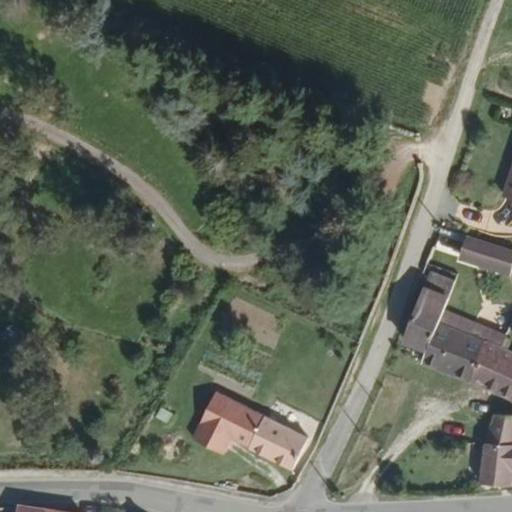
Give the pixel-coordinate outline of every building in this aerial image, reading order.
[(511,162),(499,207),(511,210),(511,162)] [(511,261),(511,257),(465,243),(460,266),(508,279),(511,261)] [(435,370),(456,324),(442,319),(454,288),(431,278),(402,349),(425,358),(423,365),(435,370)] [(507,355),(510,345),(456,324),(435,370),(479,388),(487,363),(492,349),(507,355)] [(502,370),(507,355),(492,349),(487,363),(502,370)] [(511,356),(507,355),(502,370),(487,363),(479,388),(511,401),(511,356)] [(263,416),(215,392),(192,438),(224,455),(232,440),(247,448),(263,416)] [(511,414),(496,414),(493,444),(511,445),(511,414)] [(249,450),(294,470),(308,438),(263,418),(249,450)] [(511,445),(493,444),(489,483),(511,484),(511,445)]
